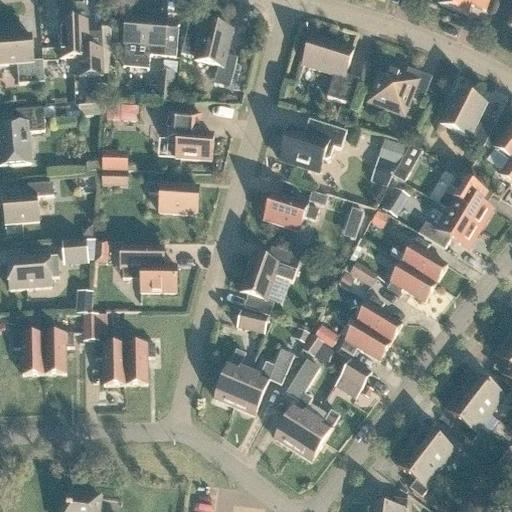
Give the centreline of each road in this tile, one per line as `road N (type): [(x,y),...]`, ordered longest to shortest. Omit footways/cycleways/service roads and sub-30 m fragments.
road 1 (residential): [(176,433),(289,0)]
road 2 (residential): [(312,511),(511,258)]
road 3 (residential): [(511,81),(417,36),(301,0)]
road 4 (residential): [(176,433),(0,440)]
road 5 (residential): [(295,511),(231,462),(176,433)]
